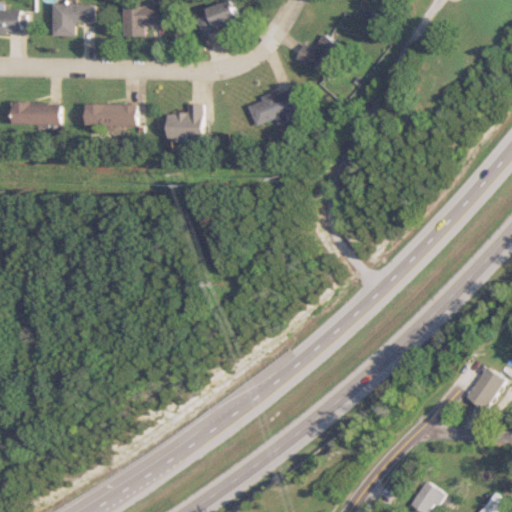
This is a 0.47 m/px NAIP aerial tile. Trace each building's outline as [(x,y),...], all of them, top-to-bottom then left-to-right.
[(211,14),(201,16),(206,36),(223,32),(222,26),(241,21),(236,1),(209,8),(211,14)] [(55,36),(75,36),(75,22),(95,23),(96,4),(55,3),(55,36)] [(166,6),(126,6),(126,38),(146,38),(146,25),(166,25),(166,6)] [(20,9),(0,9),(0,32),(20,32),(20,9)] [(345,45),(324,35),(317,49),(306,43),(297,60),(335,79),(340,67),(335,65),(345,45)] [(257,127),(301,113),(293,88),(249,102),(257,127)] [(14,124),(59,124),(59,103),(14,103),(14,124)] [(205,103),(189,103),(189,114),(170,114),(170,141),(205,141),(205,103)] [(136,104),(86,104),(86,126),(136,126),(136,104)] [(488,409),(508,379),(489,366),(469,396),(488,409)] [(434,509),(434,504),(445,504),(445,486),(420,486),(420,509),(434,509)] [(505,511),(511,504),(497,492),(480,511),(505,511)]
